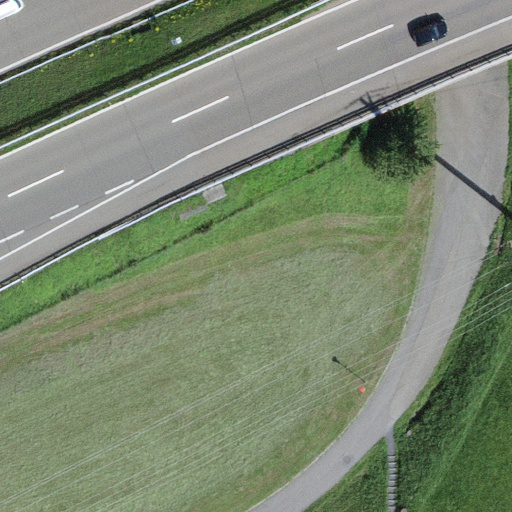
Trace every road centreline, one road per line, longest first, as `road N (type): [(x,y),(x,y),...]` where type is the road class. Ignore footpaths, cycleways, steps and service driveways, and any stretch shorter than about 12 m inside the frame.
road 1 (unclassified): [(452,0),(474,128),(467,201),(443,290),(391,400),(348,453),(279,511)]
road 2 (motorway): [(0,204),(463,0)]
